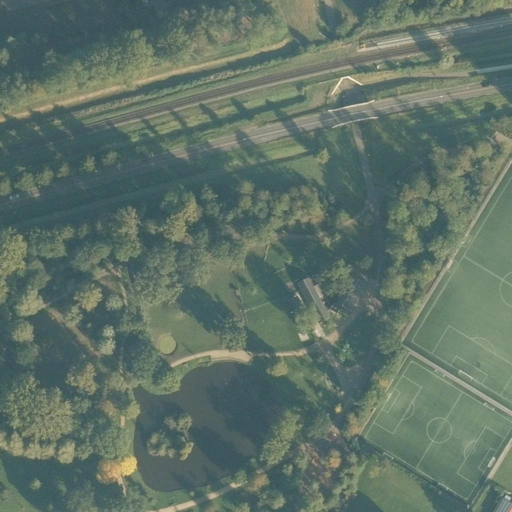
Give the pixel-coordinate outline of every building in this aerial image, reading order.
[(341,308),(358,280),(353,277),(352,277),(353,278),(336,304),(341,308)] [(298,285),(309,307),(320,301),(309,280),(298,285)] [(321,322),(329,318),(320,301),(309,307),(313,313),(315,312),(321,322)] [(298,303),(292,306),(295,312),(301,309),(298,303)] [(341,308),(336,304),(334,303),(329,311),(337,315),(341,308)] [(511,505),(502,499),(494,511),(508,511),(511,506),(511,505)]
